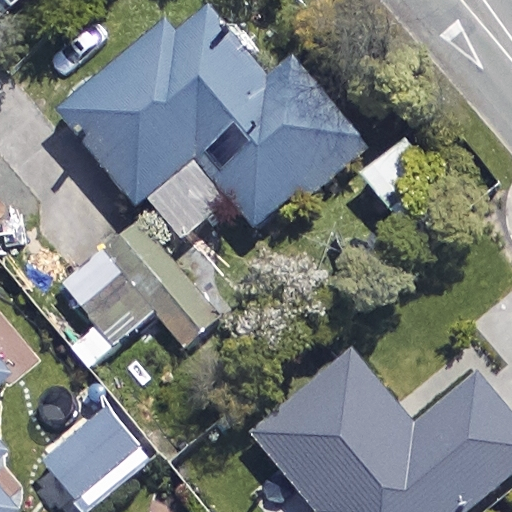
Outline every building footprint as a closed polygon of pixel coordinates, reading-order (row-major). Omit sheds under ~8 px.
[(54,109),(134,208),(147,197),(179,237),(229,197),(257,231),(367,143),(294,52),(266,74),(209,3),(175,30),(166,19),(54,109)] [(221,316),(140,217),(61,282),(97,325),(70,347),(87,368),(156,312),(184,347),(221,316)] [(0,384),(13,374),(0,358),(0,511),(19,511),(20,511),(0,487),(0,458),(9,451),(0,440),(0,384)] [(423,433),(361,358),(261,440),(320,511),(480,511),(511,486),(511,415),(485,382),(423,433)] [(121,413),(47,471),(79,511),(81,511),(154,456),(121,413)]
